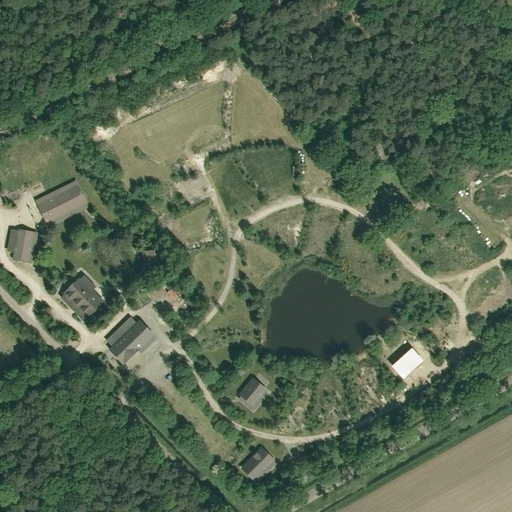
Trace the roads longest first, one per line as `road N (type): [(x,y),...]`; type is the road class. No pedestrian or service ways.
road 1 (track): [(0,134),(283,0)]
road 2 (unclassified): [(218,511),(0,292)]
road 3 (unclassified): [(283,511),(511,384)]
